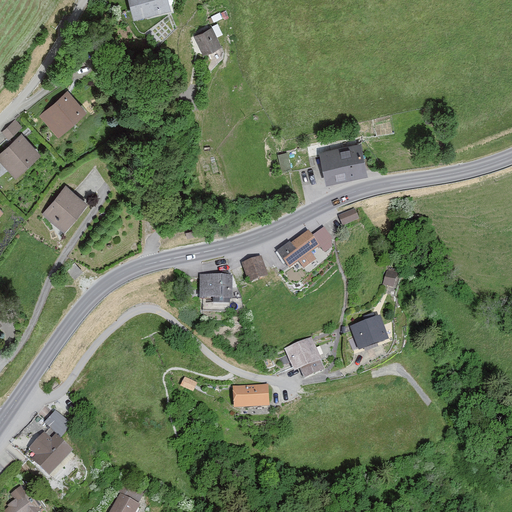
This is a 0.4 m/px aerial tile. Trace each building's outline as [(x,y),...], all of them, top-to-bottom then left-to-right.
[(168,10),(165,0),(128,0),(134,19),(168,10)] [(217,48),(208,30),(192,37),(200,56),(217,48)] [(67,92),(40,116),(57,136),(85,112),(67,92)] [(2,132),(8,138),(21,126),(16,120),(2,132)] [(42,154),(23,135),(0,156),(0,159),(16,177),(42,154)] [(325,183),(367,176),(361,145),(320,152),(325,183)] [(87,205),(66,188),(43,216),(65,233),(87,205)] [(358,220),(354,209),(338,214),(342,225),(358,220)] [(323,227),(312,236),(318,245),(324,253),(333,247),(332,238),(323,227)] [(312,236),(308,231),(292,242),(291,241),(278,249),(289,266),(299,260),(304,267),(316,259),(310,251),(318,245),(312,236)] [(267,276),(261,256),(243,261),(248,281),(267,276)] [(231,299),(232,274),(200,273),(199,298),(231,299)] [(395,275),(384,273),(380,289),(391,291),(395,275)] [(388,339),(380,316),(352,325),(359,348),(388,339)] [(323,370),(311,337),(284,347),(294,372),(301,369),(304,377),(323,370)] [(194,391),(197,382),(184,377),(181,387),(194,391)] [(268,407),(268,385),(234,385),(235,407),(268,407)] [(74,424),(56,409),(46,422),(63,436),(74,424)] [(52,438),(46,432),(30,448),(38,455),(33,459),(51,476),(74,452),(55,434),(52,438)] [(121,494),(139,504),(145,492),(127,483),(121,494)] [(37,511),(41,509),(22,485),(12,493),(17,499),(2,511),(37,511)] [(134,511),(139,504),(121,494),(110,511),(134,511)]
